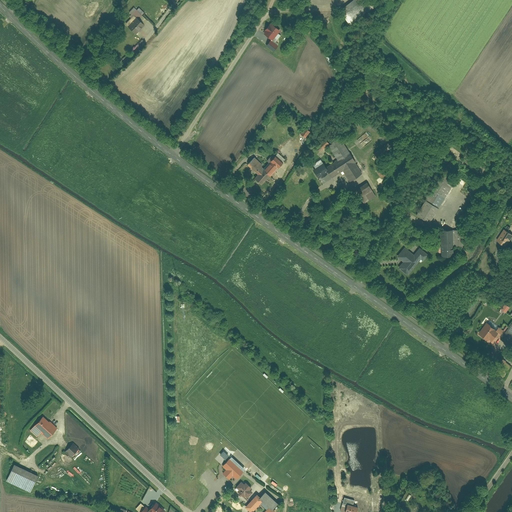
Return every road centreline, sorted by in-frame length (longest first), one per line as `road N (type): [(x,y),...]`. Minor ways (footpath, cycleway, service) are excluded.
road 1 (tertiary): [(0,4),(172,155),(511,397)]
road 2 (residential): [(0,335),(187,511)]
